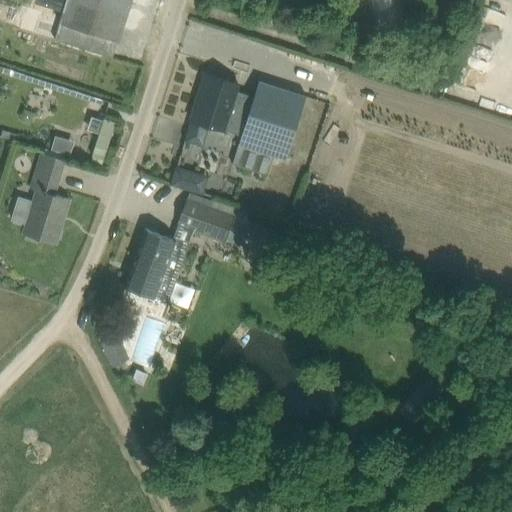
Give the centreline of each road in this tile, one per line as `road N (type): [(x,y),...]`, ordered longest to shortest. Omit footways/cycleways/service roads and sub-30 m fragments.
road 1 (unclassified): [(0,390),(80,304),(185,0)]
road 2 (track): [(171,511),(68,319)]
